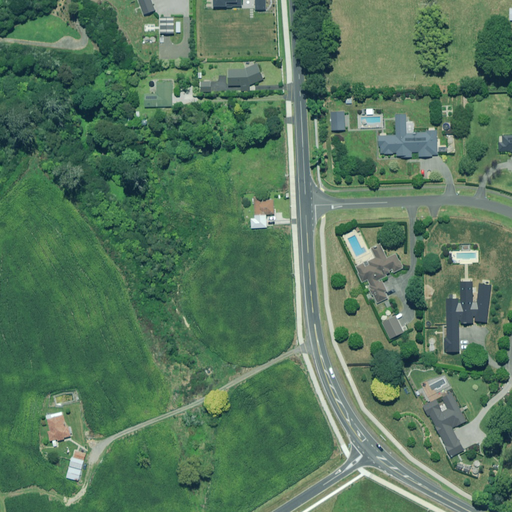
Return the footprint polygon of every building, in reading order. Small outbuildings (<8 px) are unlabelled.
[(251,85),(264,80),(260,64),(247,70),(229,70),(229,86),(242,86),(242,92),(251,91),(251,85)] [(212,92),(212,81),(201,81),(201,92),(212,92)] [(173,107),(173,82),(158,82),(158,95),(146,95),(146,107),(173,107)] [(350,130),(350,119),(347,119),(346,111),(334,111),(334,131),(350,130)] [(420,157),(434,157),(434,156),(438,156),(438,131),(428,131),(428,133),(416,133),(416,136),(413,136),(413,133),(407,133),(407,115),(397,115),(397,136),(386,136),(386,134),(380,134),(380,147),(381,147),(381,155),(397,154),(397,159),(413,159),(413,153),(420,153),(420,157)] [(511,135),(504,136),(504,137),(500,137),(500,154),(509,154),(510,155),(510,156),(510,158),(511,159),(511,135)] [(267,215),(255,215),(255,219),(252,219),(252,229),(267,228),(267,215)] [(370,284),(370,285),(368,286),(371,291),(378,304),(389,299),(385,292),(387,291),(382,280),(388,277),(387,275),(394,272),(395,274),(404,269),(396,254),(389,258),(381,244),(372,250),(376,258),(356,268),(364,283),(368,281),(370,284)] [(405,333),(397,317),(383,324),(391,340),(405,333)] [(467,422),(453,394),(443,399),(449,409),(443,412),(437,400),(424,407),(429,417),(431,416),(452,458),(465,451),(453,429),(467,422)] [(66,428),(64,416),(48,419),(50,432),(49,432),(51,442),(73,438),(71,427),(66,428)] [(45,446),(38,444),(36,451),(43,453),(45,446)] [(70,467),(82,470),(84,461),(73,458),(70,467)] [(82,470),(70,467),(67,478),(79,482),(82,470)]
